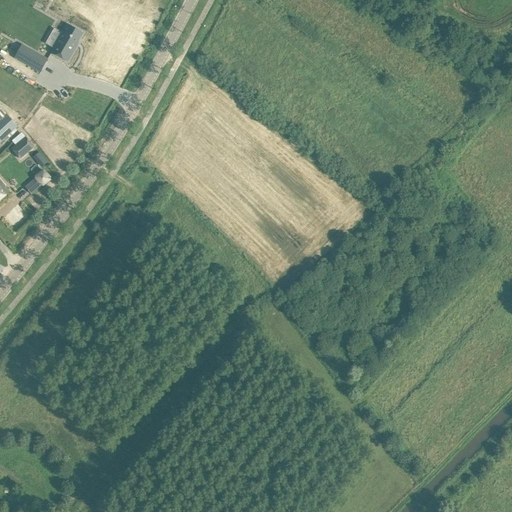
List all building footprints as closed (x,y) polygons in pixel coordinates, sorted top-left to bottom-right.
[(54,48),(51,52),(68,61),(77,45),(76,45),(83,32),(68,24),(63,32),(63,33),(62,34),(58,41),(54,48)] [(21,46),(15,57),(40,72),(47,61),(21,46)] [(0,119),(0,142),(18,126),(7,113),(0,119)] [(34,147),(26,137),(12,148),(20,159),(34,147)] [(36,177),(25,186),(31,194),(42,185),(50,178),(44,170),(36,177)] [(0,199),(10,191),(0,179),(0,199)]
